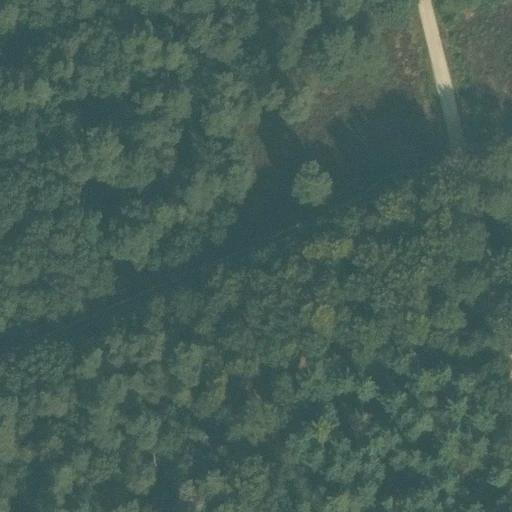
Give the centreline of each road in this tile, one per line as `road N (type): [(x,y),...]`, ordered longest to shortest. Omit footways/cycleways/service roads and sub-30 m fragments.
road 1 (track): [(511,362),(423,0)]
road 2 (track): [(234,259),(511,145)]
road 3 (track): [(234,259),(268,441),(256,511)]
road 4 (track): [(0,363),(234,259)]
